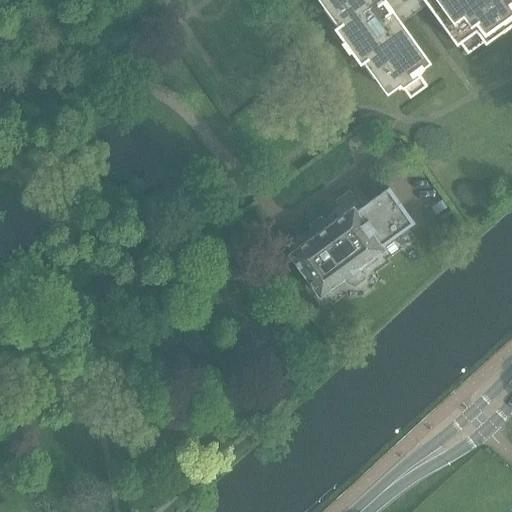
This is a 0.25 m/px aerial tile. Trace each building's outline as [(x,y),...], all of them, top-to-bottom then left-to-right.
[(511,0),(321,0),(327,8),(323,10),(335,27),(334,28),(335,29),(344,41),(342,42),(349,52),(351,51),(360,63),(361,64),(361,63),(373,79),(377,77),(388,92),(397,85),(399,88),(403,85),(419,73),(422,72),(421,70),(424,67),(423,66),(429,62),(402,25),(402,24),(397,17),(403,13),(407,9),(413,6),(417,3),(420,0),(423,0),(428,6),(429,5),(457,44),(460,41),(476,30),(483,39),(482,40),(482,41),(484,40),(485,43),(502,30),(503,31),(510,26),(509,25),(511,23),(511,0)] [(468,51),(482,41),(482,40),(483,39),(476,30),(460,41),(468,51)] [(403,85),(411,96),(427,84),(419,73),(403,85)] [(316,234),(290,253),(319,292),(318,292),(320,295),(323,293),(323,292),(344,277),(348,282),(355,285),(364,278),(364,271),(359,266),(359,265),(381,249),(381,250),(384,248),(382,245),(381,244),(406,226),(412,222),(414,220),(390,185),(358,208),(356,205),(353,207),(328,225),(321,216),(318,219),(312,223),(309,225),(316,234)] [(442,200),(431,207),(436,214),(447,207),(442,200)]
